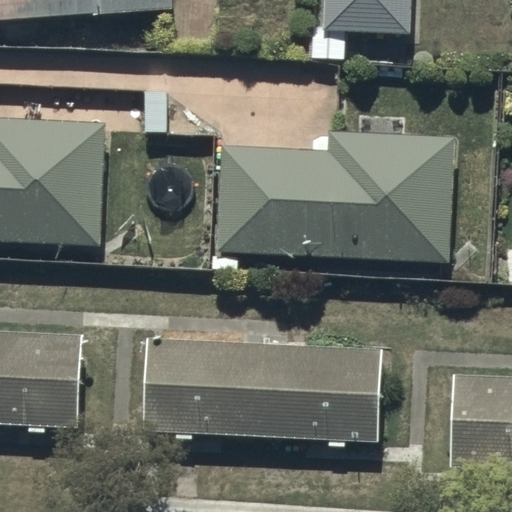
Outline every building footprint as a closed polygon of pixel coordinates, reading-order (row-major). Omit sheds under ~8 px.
[(0,0),(0,18),(177,7),(176,0),(0,0)] [(415,0),(333,0),(333,27),(415,30),(415,0)] [(0,237),(106,240),(110,121),(0,117),(0,237)] [(333,151),(227,145),(222,247),(453,260),(459,136),(334,129),(333,151)] [(86,330),(0,327),(0,418),(35,419),(34,431),(50,432),(50,425),(84,426),(86,330)] [(384,347),(154,336),(150,429),(380,440),(384,347)] [(511,374),(461,372),(457,466),(511,468),(511,374)]
